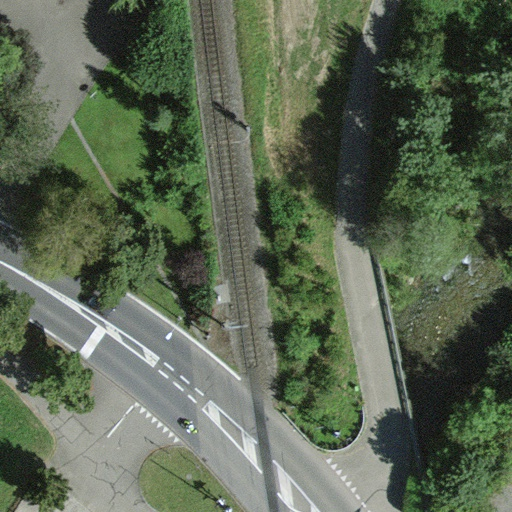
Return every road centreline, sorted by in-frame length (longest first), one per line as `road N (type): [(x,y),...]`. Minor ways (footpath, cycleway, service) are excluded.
road 1 (track): [(360,511),(388,442),(360,249),(367,65),(393,0)]
road 2 (primary): [(306,511),(252,446),(162,366),(0,263)]
road 3 (track): [(145,511),(0,363)]
